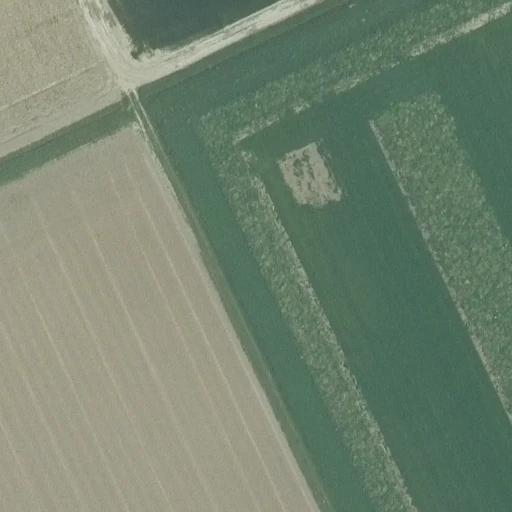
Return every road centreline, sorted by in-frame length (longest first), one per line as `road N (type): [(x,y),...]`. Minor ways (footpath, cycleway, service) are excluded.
road 1 (track): [(330,511),(89,0)]
road 2 (track): [(126,77),(146,77),(310,0)]
